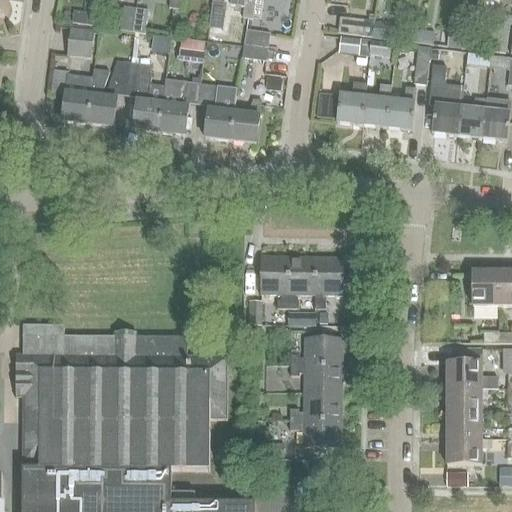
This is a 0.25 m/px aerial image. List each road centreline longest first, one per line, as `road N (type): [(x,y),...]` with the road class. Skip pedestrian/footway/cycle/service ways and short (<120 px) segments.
road 1 (residential): [(400,511),(401,329),(419,193)]
road 2 (residential): [(16,202),(288,183)]
road 3 (residential): [(16,202),(46,0)]
road 4 (residential): [(288,183),(314,0)]
road 5 (residential): [(288,183),(419,193)]
